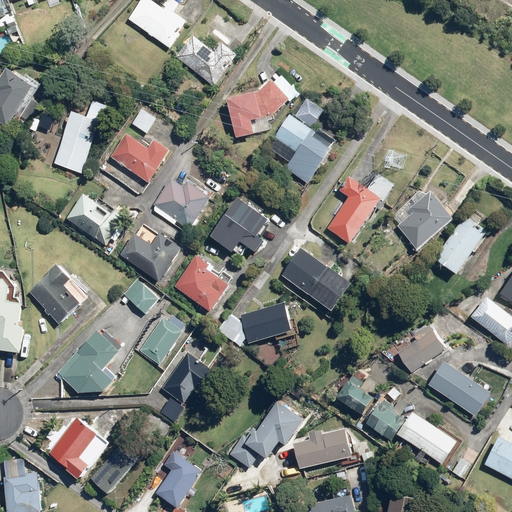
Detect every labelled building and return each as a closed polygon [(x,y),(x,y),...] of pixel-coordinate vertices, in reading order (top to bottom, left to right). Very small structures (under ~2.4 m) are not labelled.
[(0,0),(0,19),(16,14),(10,0),(0,0)] [(181,0),(165,0),(164,2),(161,0),(144,0),(131,18),(173,49),(193,23),(195,20),(179,9),(184,2),(181,0)] [(221,50),(199,33),(181,57),(219,85),(244,52),(229,40),(221,50)] [(34,71),(31,77),(14,65),(0,85),(0,88),(2,90),(0,93),(0,119),(11,127),(21,113),(26,117),(50,82),(34,71)] [(269,89),(236,95),(243,137),(263,133),(260,118),(273,116),(276,119),(303,93),(286,74),(282,78),(281,77),(269,89)] [(332,106),(311,92),(273,148),(293,162),(289,168),(312,184),(342,140),(319,124),(332,106)] [(90,113),(79,108),(58,163),(86,174),(113,105),(96,98),(90,113)] [(148,107),(136,122),(150,133),(162,118),(148,107)] [(156,146),(133,130),(114,156),(153,184),(178,149),(162,138),(156,146)] [(390,201),(387,199),(398,183),(383,172),(372,188),(354,176),(344,190),(354,196),(331,227),(354,244),(381,207),(384,209),(390,201)] [(190,185),(177,177),(156,209),(193,234),(221,191),(196,175),(190,185)] [(291,214),(253,183),(214,233),(252,263),(291,214)] [(461,216),(435,189),(427,196),(421,191),(393,218),(423,249),(461,216)] [(92,190),(72,218),(110,246),(130,218),(92,190)] [(494,229),(469,213),(439,259),(464,275),(494,229)] [(166,281),(189,246),(166,231),(159,243),(142,232),(127,256),(166,281)] [(361,282),(305,246),(285,276),(341,312),(361,282)] [(220,268),(222,265),(203,252),(180,285),(217,312),(238,282),(235,280),(238,276),(229,269),(226,272),(220,268)] [(78,276),(64,262),(34,292),(50,307),(47,310),(52,315),(54,313),(65,324),(87,302),(70,284),(78,276)] [(16,277),(0,275),(0,348),(27,351),(30,324),(27,324),(29,301),(13,300),(16,277)] [(142,277),(126,294),(149,315),(165,297),(142,277)] [(480,321),(490,330),(492,329),(511,346),(511,344),(511,309),(496,295),(477,316),(482,320),(480,321)] [(290,300),(244,313),(247,322),(233,312),(221,327),(244,345),(251,336),(253,343),(299,329),(290,300)] [(189,331),(167,315),(142,350),(164,366),(189,331)] [(416,335),(420,340),(401,352),(414,372),(446,351),(452,347),(435,322),(416,335)] [(128,349),(103,327),(62,371),(84,392),(113,389),(124,376),(113,367),(128,349)] [(229,374),(192,349),(166,388),(190,404),(201,387),(214,396),(229,374)] [(139,361),(132,356),(125,367),(132,372),(139,361)] [(452,358),(434,383),(480,416),(497,391),(452,358)] [(139,382),(130,376),(125,385),(134,391),(139,382)] [(381,396),(356,378),(347,389),(342,385),(336,394),(366,416),(381,396)] [(192,406),(175,395),(164,412),(181,423),(192,406)] [(409,417),(388,401),(372,422),(398,441),(404,432),(410,423),(406,420),(409,417)] [(421,409),(404,432),(446,463),(463,440),(421,409)] [(115,441),(81,416),(53,452),(87,478),(115,441)] [(317,434),(314,434),(315,437),(301,440),(306,466),(357,455),(351,427),(330,431),(329,428),(316,431),(317,434)] [(511,437),(505,433),(489,464),(511,475),(511,437)] [(146,456),(127,440),(95,477),(115,493),(146,456)] [(178,450),(169,465),(175,469),(161,492),(185,507),(209,470),(178,450)] [(474,464),(457,452),(447,467),(463,479),(474,464)] [(41,511),(50,510),(41,470),(29,473),(26,457),(7,461),(11,479),(8,479),(15,511),(41,511)] [(420,511),(425,493),(398,487),(392,511),(420,511)] [(360,511),(357,492),(308,502),(310,511),(360,511)]
